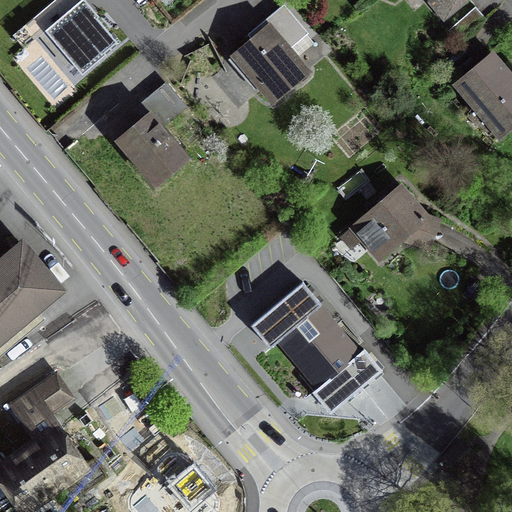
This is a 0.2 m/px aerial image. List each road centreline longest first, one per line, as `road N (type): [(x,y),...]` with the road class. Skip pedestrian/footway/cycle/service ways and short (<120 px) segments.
road 1 (secondary): [(0,129),(290,481)]
road 2 (residential): [(364,484),(511,346)]
road 3 (residential): [(222,0),(74,123)]
